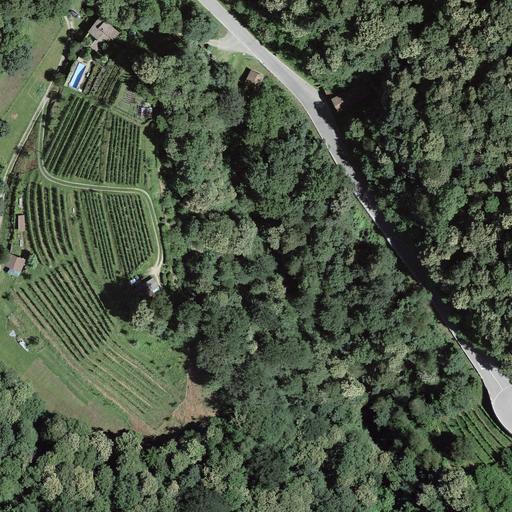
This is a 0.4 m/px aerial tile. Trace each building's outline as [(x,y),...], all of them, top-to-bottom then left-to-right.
[(107,49),(120,33),(100,17),(87,32),(96,39),(90,46),(101,56),(107,49)] [(256,92),(263,77),(251,71),(244,86),(256,92)] [(329,99),(339,116),(368,99),(358,82),(329,99)] [(25,260),(8,253),(4,266),(20,272),(25,260)] [(159,287),(152,278),(133,291),(144,306),(157,297),(153,291),(159,287)]
